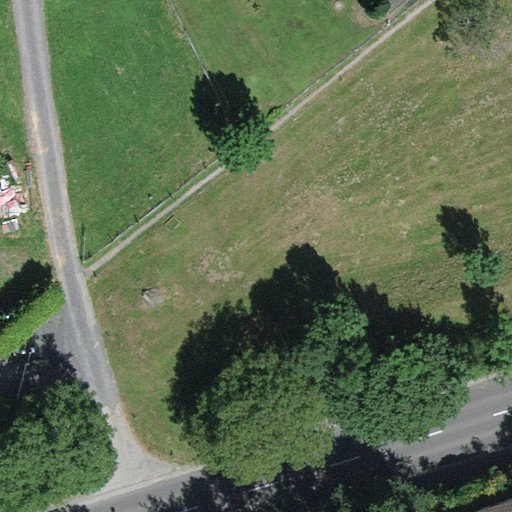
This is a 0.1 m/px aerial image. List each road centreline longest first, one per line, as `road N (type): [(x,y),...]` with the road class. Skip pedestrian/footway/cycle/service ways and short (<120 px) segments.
road 1 (residential): [(437,0),(79,279),(138,511)]
road 2 (primary): [(180,511),(511,407)]
